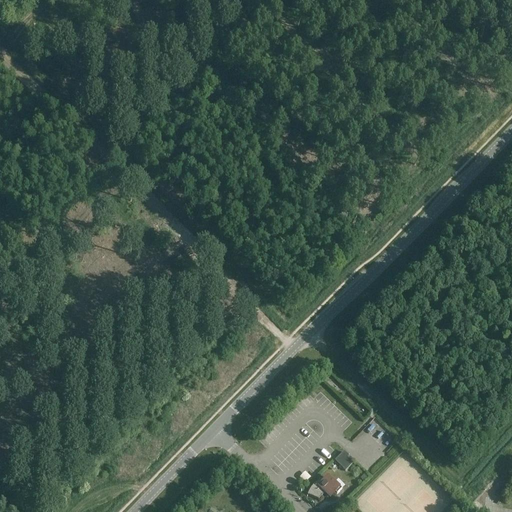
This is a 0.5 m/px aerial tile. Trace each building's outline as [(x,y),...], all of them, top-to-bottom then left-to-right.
[(366,426),(379,441),(385,435),(380,430),(383,427),(375,418),(366,426)] [(354,462),(344,453),(336,461),(346,471),(354,462)] [(302,471),(297,477),(303,482),(308,476),(302,471)] [(322,483),(319,480),(314,485),(315,487),(314,488),(313,490),(311,492),(310,494),(310,496),(307,495),(318,500),(325,493),(330,498),(335,493),(337,495),(342,489),(335,483),(333,484),(327,478),(322,483)] [(502,497),(507,484),(498,480),(493,493),(502,497)]
